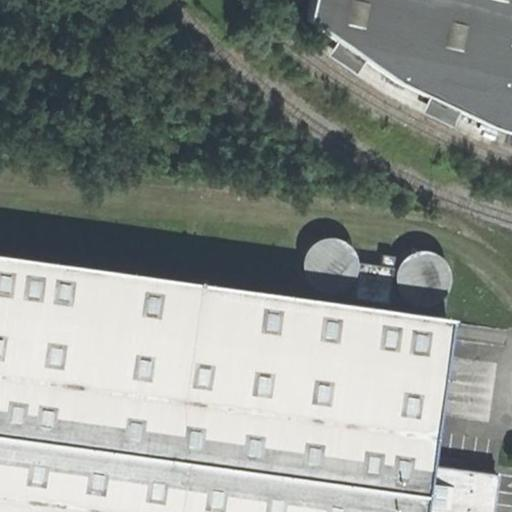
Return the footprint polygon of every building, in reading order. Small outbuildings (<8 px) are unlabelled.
[(511,0),(311,0),(307,20),(400,83),(483,125),(511,134),(511,0)] [(298,270),(301,280),(309,289),(318,294),(330,295),(340,291),(348,284),(353,274),(354,263),(351,253),(344,244),(334,239),(323,239),(312,242),(304,249),(299,259),(298,270)] [(393,282),(397,292),(404,301),(414,306),(425,307),(435,303),(444,296),(449,286),(450,275),(446,265),(439,256),(429,251),(418,251),(408,254),(399,261),(394,271),(393,282)] [(0,511),(417,511),(420,495),(444,319),(0,257),(0,511)] [(391,269),(359,265),(355,297),(387,301),(391,269)]
